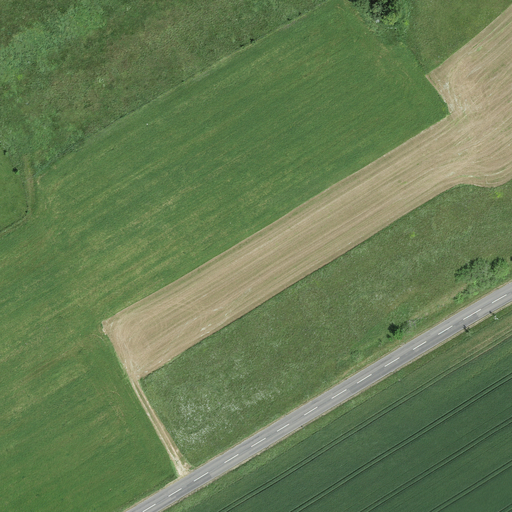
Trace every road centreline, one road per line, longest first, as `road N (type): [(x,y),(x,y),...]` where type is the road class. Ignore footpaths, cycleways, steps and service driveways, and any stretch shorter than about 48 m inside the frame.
road 1 (secondary): [(144,511),(511,293)]
road 2 (track): [(190,484),(131,377)]
